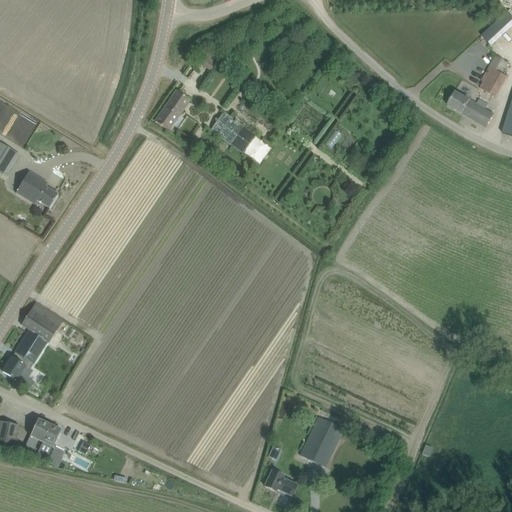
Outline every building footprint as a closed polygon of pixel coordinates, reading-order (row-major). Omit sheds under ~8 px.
[(483,37),(491,46),(511,25),(511,19),(505,12),(494,23),(496,25),(483,37)] [(495,98),(507,77),(502,74),(508,64),(495,56),(480,81),(483,83),(479,89),(495,98)] [(208,59),(204,69),(216,74),(220,64),(208,59)] [(173,126),(177,128),(183,119),(179,116),(190,101),(176,91),(154,122),(169,132),(173,126)] [(448,106),(486,128),(494,116),(485,111),(487,106),(479,101),(477,106),(455,93),(448,106)] [(280,101),(275,107),(286,116),(291,109),(280,101)] [(511,104),(506,125),(503,134),(511,137),(511,104)] [(242,155),(256,136),(224,113),(210,131),(242,155)] [(44,162),(56,141),(20,119),(7,139),(44,162)] [(19,156),(0,144),(0,172),(6,177),(19,156)] [(45,188),(47,184),(28,172),(15,193),(34,205),(37,201),(49,209),(57,195),(45,188)] [(0,213),(9,219),(18,204),(10,199),(14,192),(7,188),(6,190),(0,186),(0,213)] [(2,372),(16,381),(25,367),(29,370),(47,342),(49,344),(64,322),(44,309),(36,303),(21,326),(29,331),(2,372)] [(292,394),(283,391),(282,391),(279,402),(289,405),(292,394)] [(318,418),(300,456),(325,468),(343,430),(318,418)] [(46,436),(51,426),(38,420),(24,449),(32,452),(38,440),(42,443),(46,436)] [(0,452),(12,455),(16,436),(18,426),(0,421),(0,452)] [(53,448),(61,431),(51,426),(46,436),(42,443),(43,443),(35,458),(45,462),(47,457),(44,455),(48,446),(53,448)] [(83,442),(81,447),(82,447),(89,451),(91,446),(84,442),(83,442)] [(424,458),(428,449),(419,445),(415,455),(424,458)] [(273,448),(268,458),(276,462),(281,451),(273,448)] [(277,490),(291,497),(297,486),(282,479),(283,477),(272,471),(264,487),(276,492),(277,490)]
